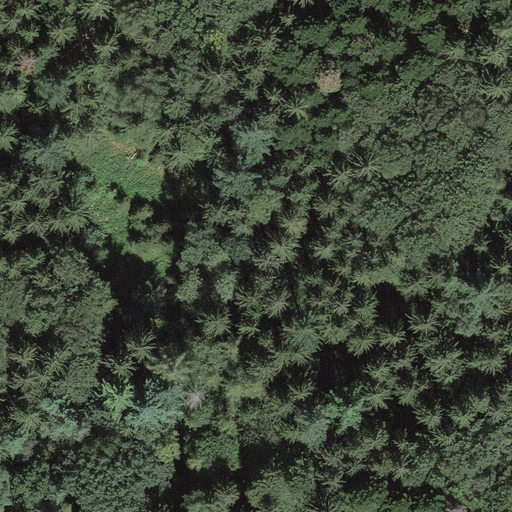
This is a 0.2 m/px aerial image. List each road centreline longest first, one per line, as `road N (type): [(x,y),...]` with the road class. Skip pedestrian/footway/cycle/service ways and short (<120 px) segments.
road 1 (track): [(511,360),(103,511)]
road 2 (track): [(127,0),(0,113)]
